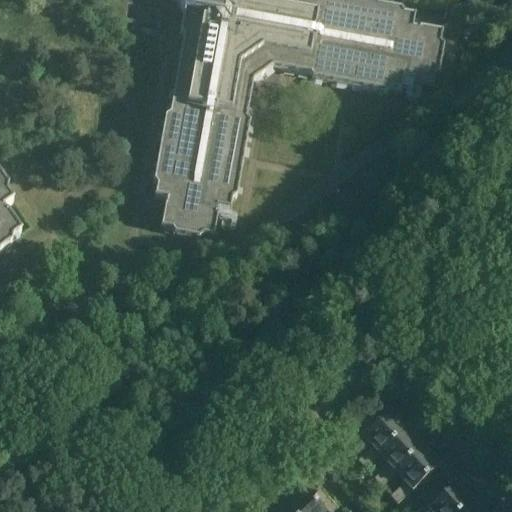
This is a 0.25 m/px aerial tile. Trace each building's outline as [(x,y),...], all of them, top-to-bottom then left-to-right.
[(0,0),(0,256),(12,249),(13,243),(21,237),(4,212),(13,206),(7,197),(8,192),(0,179),(0,0),(173,0),(184,15),(180,35),(183,40),(180,61),(170,118),(165,121),(153,185),(157,190),(155,200),(166,202),(165,209),(161,232),(171,234),(174,238),(198,243),(203,239),(213,241),(215,232),(219,212),(230,214),(232,203),(237,200),(250,126),(246,122),(253,85),(273,71),(309,78),(312,82),(386,96),(391,93),(401,94),(403,83),(433,88),(435,78),(439,75),(444,51),(440,46),(442,36),(413,30),(415,19),(404,17),(401,13),(337,1),(333,4),(307,0),(0,0)] [(356,430),(364,439),(374,450),(359,464),(366,471),(381,458),(380,457),(407,433),(398,423),(402,419),(395,411),(391,415),(383,422),(375,413),(356,430)] [(382,489),(397,475),(396,475),(423,451),(414,441),(418,437),(411,429),(407,433),(380,457),(381,458),(390,468),(375,481),(382,489)] [(421,502),(440,485),(432,477),(440,470),(430,459),(434,455),(427,447),(423,451),(396,475),(397,475),(406,486),(391,499),(398,507),(413,493),(413,494),(414,493),(421,502)] [(456,487),(448,494),(440,485),(421,502),(430,511),(429,511),(430,511),(465,511),(473,505),(463,495),(468,491),(461,484),(456,488),(456,487)] [(320,492),(312,500),(305,493),(294,502),(290,498),(282,505),(286,509),(288,511),(336,511),(337,511),(320,492)] [(477,502),(473,505),(465,511),(480,511),(484,509),(477,502)]
